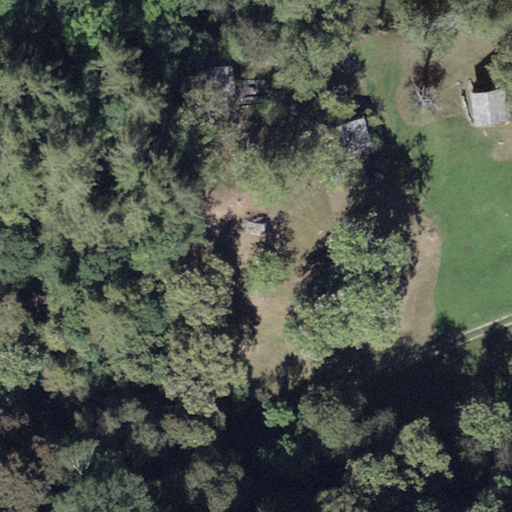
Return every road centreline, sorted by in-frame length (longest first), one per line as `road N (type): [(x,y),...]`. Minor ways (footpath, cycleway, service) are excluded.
road 1 (track): [(511,319),(335,387),(191,416),(138,413),(0,377)]
road 2 (track): [(191,416),(83,341),(0,251)]
